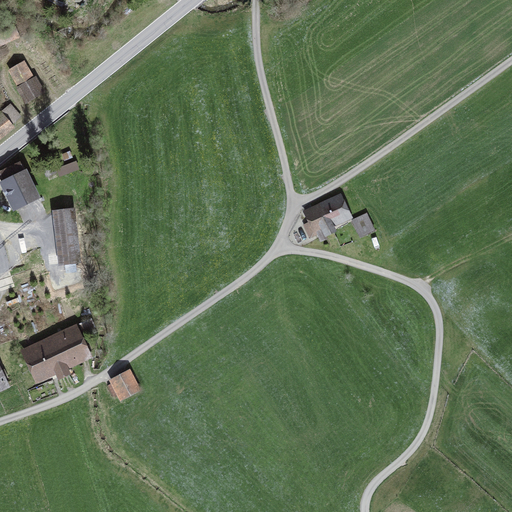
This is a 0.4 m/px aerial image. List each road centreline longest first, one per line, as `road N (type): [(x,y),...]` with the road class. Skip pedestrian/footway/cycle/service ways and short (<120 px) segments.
road 1 (track): [(365,511),(369,490),(426,424),(439,334),(434,306),(405,280),(277,248)]
road 2 (unclassified): [(0,421),(79,390),(226,292),(277,248),(292,204)]
road 3 (track): [(292,204),(324,191),(511,58)]
road 4 (secondary): [(0,153),(190,0)]
road 5 (unclassified): [(256,0),(260,71),(292,204)]
road 6 (track): [(405,280),(511,222)]
